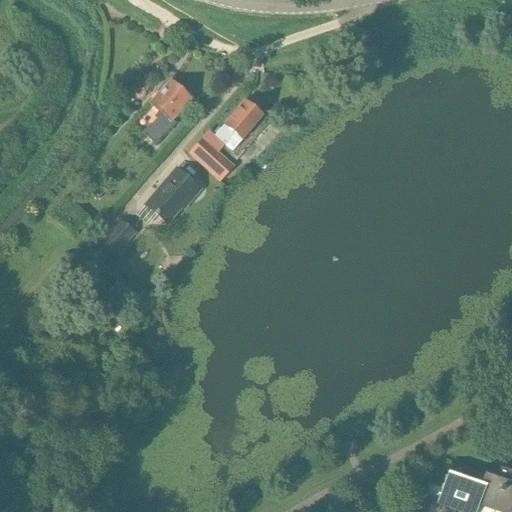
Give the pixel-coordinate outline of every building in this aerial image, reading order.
[(161,114),(143,135),(154,146),(174,124),(171,121),(190,100),(171,82),(151,104),(161,114)] [(232,152),(261,117),(244,102),(214,137),(232,152)] [(202,139),(188,155),(219,184),(234,168),(218,153),(202,139)] [(166,225),(197,189),(176,170),(145,206),(166,225)] [(48,218),(73,239),(91,218),(66,196),(48,218)] [(118,254),(134,235),(120,223),(104,243),(118,254)] [(448,497),(447,498),(444,507),(457,511),(472,511),(476,504),(497,511),(509,511),(511,504),(511,471),(506,470),(506,471),(490,466),(490,464),(486,476),(464,469),(465,466),(454,463),(454,462),(444,490),(452,493),(451,497),(449,497),(448,497)]
